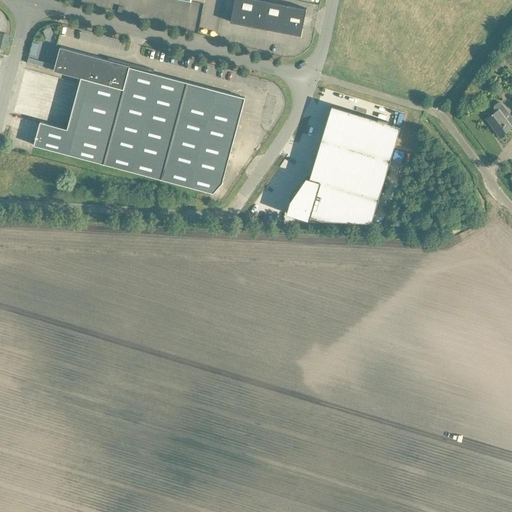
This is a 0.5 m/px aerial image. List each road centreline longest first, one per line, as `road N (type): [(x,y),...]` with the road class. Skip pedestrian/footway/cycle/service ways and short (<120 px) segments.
road 1 (unclassified): [(0,203),(227,211),(240,203),(313,76)]
road 2 (unclassified): [(313,76),(29,2)]
road 3 (unclassified): [(511,208),(436,110)]
